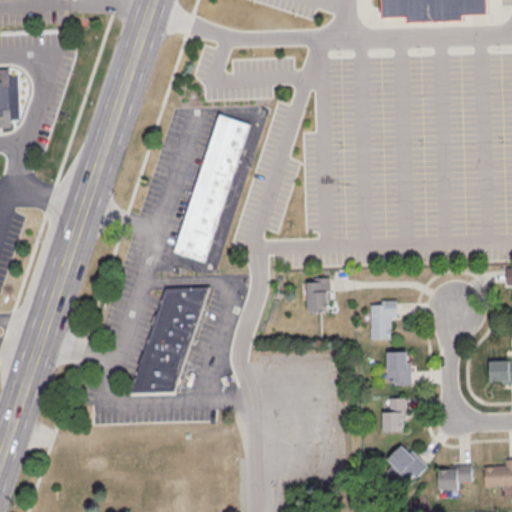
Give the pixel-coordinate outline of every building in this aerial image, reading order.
[(489,0),(490,14),(466,15),(466,21),(410,22),(410,17),(384,18),(383,0),(489,0)] [(0,70),(11,70),(13,128),(0,128),(0,70)] [(220,115),(251,125),(206,262),(175,252),(220,115)] [(315,279),(331,278),(331,286),(332,301),(328,301),(328,311),(309,312),(308,282),(315,282),(315,279)] [(129,394),(165,289),(211,288),(175,393),(129,394)] [(371,305),(372,339),(391,339),(391,330),(392,330),(392,318),(398,318),(398,301),(382,301),(382,305),(371,305)] [(387,352),(408,352),(408,363),(412,362),(412,386),(396,386),(396,383),(388,383),(387,352)] [(490,362),(511,361),(511,384),(503,385),(503,382),(491,382),(490,362)] [(406,433),(406,398),(383,398),(383,433),(406,433)] [(426,459),(395,448),(387,471),(418,482),(426,459)] [(506,460),(511,460),(511,486),(486,487),(486,467),(507,466),(506,460)] [(451,466),(472,465),(473,482),(459,483),(459,489),(440,490),(439,470),(451,469),(451,466)]
